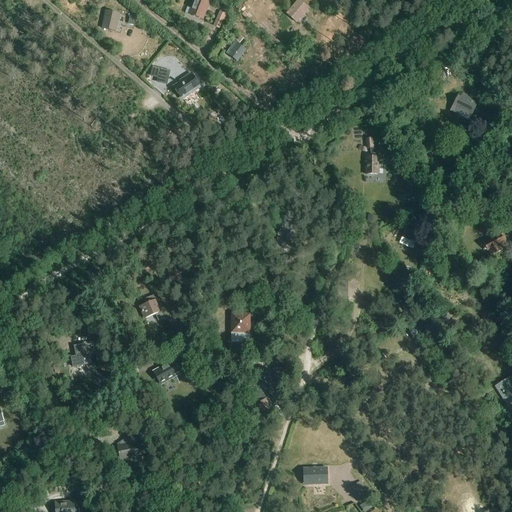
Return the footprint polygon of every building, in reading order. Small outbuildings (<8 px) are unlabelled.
[(202,20),(209,1),(205,0),(194,0),(191,9),(194,11),(192,16),(202,20)] [(298,23),(309,9),(298,0),(287,13),(298,23)] [(115,32),(118,14),(107,12),(103,29),(115,32)] [(224,14),(218,12),(212,26),(218,28),(224,14)] [(238,62),(246,50),(235,42),(226,54),(238,62)] [(170,72),(160,69),(156,83),(167,86),(170,72)] [(201,89),(192,75),(173,87),(181,101),(201,89)] [(452,112),(459,116),(461,112),(470,117),(477,104),(470,100),(471,98),(463,94),(462,96),(461,95),(452,112)] [(367,149),(374,148),(373,139),(366,139),(367,149)] [(365,175),(379,175),(383,175),(383,161),(379,161),(379,158),(366,158),(365,175)] [(293,218),(285,217),(281,217),(279,234),(278,234),(277,249),(291,251),(294,218),(293,218)] [(407,229),(403,238),(401,242),(418,250),(420,245),(418,244),(422,236),(407,229)] [(508,246),(502,234),(483,244),(487,252),(488,251),(491,256),(508,246)] [(339,297),(348,296),(348,287),(339,287),(339,297)] [(158,322),(165,319),(155,295),(148,298),(151,303),(140,307),(145,320),(156,315),(158,322)] [(450,321),(445,310),(407,330),(413,340),(450,321)] [(233,332),(249,332),(249,316),(233,316),(233,332)] [(95,355),(93,344),(74,347),(76,357),(71,358),(73,368),(91,364),(89,356),(95,355)] [(159,385),(180,374),(173,361),(152,372),(159,385)] [(139,375),(139,365),(126,365),(126,376),(139,375)] [(207,371),(203,383),(220,388),(224,376),(207,371)] [(507,406),(511,402),(511,386),(511,385),(511,384),(511,377),(511,376),(495,387),(507,406)] [(0,394),(15,398),(16,391),(2,387),(0,394)] [(272,408),(266,399),(254,408),(260,417),(264,422),(276,413),(272,408)] [(136,442),(116,445),(119,462),(139,458),(136,442)] [(302,486),(328,485),(327,469),(301,470),(302,486)] [(349,490),(360,504),(366,499),(355,485),(349,490)] [(360,505),(363,511),(366,511),(372,508),(367,500),(360,505)] [(56,511),(74,511),(74,502),(55,503),(56,511)]
